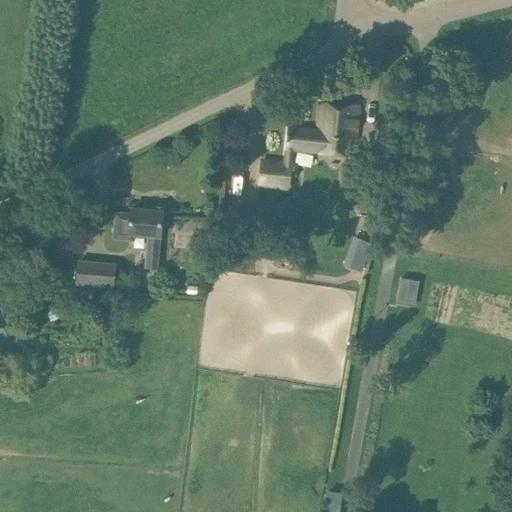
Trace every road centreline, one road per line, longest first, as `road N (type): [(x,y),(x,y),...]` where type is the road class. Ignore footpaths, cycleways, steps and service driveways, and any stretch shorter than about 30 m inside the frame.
road 1 (residential): [(412,25),(342,511)]
road 2 (unclassified): [(337,47),(0,203)]
